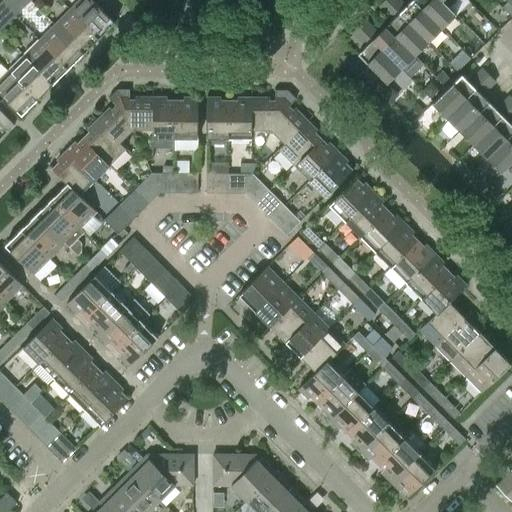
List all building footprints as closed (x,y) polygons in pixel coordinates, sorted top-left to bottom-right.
[(3,0),(1,3),(16,17),(21,12),(9,0),(3,0)] [(78,0),(69,10),(98,38),(114,22),(91,0),(78,0)] [(392,19),(385,26),(414,55),(427,42),(385,0),(383,0),(378,6),(392,19)] [(385,0),(427,42),(441,28),(412,0),(411,0),(405,6),(398,0),(385,0)] [(412,0),(441,28),(455,14),(448,8),(440,0),(412,0)] [(0,13),(10,23),(16,17),(1,3),(0,3),(0,13)] [(69,10),(54,25),(82,54),(98,38),(69,10)] [(358,26),(400,69),(414,55),(385,26),(378,33),(364,20),(358,26)] [(54,25),(38,40),(67,69),(82,54),(54,25)] [(357,54),(383,80),(386,83),(400,69),(358,26),(351,33),(365,46),(357,54)] [(38,40),(23,55),(52,84),(67,69),(38,40)] [(23,55),(8,70),(37,99),(52,84),(23,55)] [(461,75),(449,86),(432,103),(446,117),(488,75),(482,69),(468,82),(461,75)] [(0,94),(20,115),(37,99),(8,70),(0,78),(0,94)] [(495,81),(488,75),(446,117),(459,131),(488,102),(481,95),(495,81)] [(119,144),(119,143),(132,130),(116,90),(108,98),(115,105),(111,109),(109,107),(96,120),(119,144)] [(128,99),(128,97),(128,90),(116,90),(132,130),(151,130),(152,130),(152,97),(135,97),(135,99),(128,99)] [(250,130),(251,130),(270,130),(286,90),(274,90),(274,100),(269,100),(269,98),(250,97),(250,130)] [(288,106),(294,100),(295,99),(286,90),(270,130),(283,144),(307,121),(294,108),(293,110),(288,106)] [(511,105),(511,98),(509,96),(495,109),(488,102),(459,131),(473,145),(511,105)] [(174,99),(166,99),(166,97),(152,97),(152,130),(151,130),(152,138),(174,138),(174,99)] [(174,138),(197,138),(197,97),(183,97),(183,100),(174,99),(174,138)] [(228,100),(220,100),(220,97),(205,97),(205,138),(228,138),(228,100)] [(251,130),(250,130),(250,97),(237,97),(237,100),(228,100),(228,138),(250,138),(251,130)] [(511,105),(473,145),(486,158),(511,132),(511,125),(508,122),(511,118),(511,105)] [(0,124),(7,132),(13,125),(3,116),(0,119),(0,124)] [(125,149),(119,143),(119,144),(96,120),(87,129),(89,131),(82,138),(109,165),(125,149)] [(321,138),(315,132),(316,131),(307,121),(283,144),(277,149),(293,165),(321,138)] [(511,132),(486,158),(500,172),(511,160),(511,132)] [(65,151),(94,180),(109,165),(82,138),(76,143),(75,141),(65,151)] [(338,152),(328,143),(327,144),(321,138),(293,165),(309,181),(338,152)] [(78,195),(79,195),(94,180),(65,151),(56,160),(58,162),(51,169),(66,184),(66,183),(78,195)] [(352,169),(345,163),(347,161),(338,152),(309,181),(325,197),(352,169)] [(158,193),(150,173),(142,181),(156,196),(158,193)] [(150,173),(158,193),(162,193),(162,173),(150,173)] [(197,173),(188,173),(188,193),(197,193),(197,173)] [(205,193),(214,193),(214,173),(205,173),(205,193)] [(239,174),(239,194),(244,194),(252,174),(239,174)] [(246,196),(260,182),(252,174),(244,194),(246,196)] [(373,192),(364,183),(363,185),(356,178),(328,205),(344,221),(373,192)] [(66,183),(66,184),(51,199),(80,228),(95,212),(79,195),(78,195),(66,183)] [(387,209),(381,204),(383,202),(373,192),(344,221),(360,237),(387,209)] [(51,199),(35,214),(64,243),(80,228),(51,199)] [(125,199),(119,205),(133,219),(139,213),(125,199)] [(263,213),(269,219),(284,205),(278,199),(263,213)] [(404,223),(394,214),(393,215),(387,209),(360,237),(375,252),(404,223)] [(49,258),(64,243),(35,214),(20,229),(49,258)] [(109,214),(103,221),(117,234),(123,228),(109,214)] [(285,235),(300,221),(294,215),(279,229),(285,235)] [(417,240),(412,234),(413,232),(404,223),(375,252),(390,267),(417,240)] [(49,258),(20,229),(4,245),(33,274),(49,258)] [(323,242),(315,234),(309,241),(317,248),(323,242)] [(288,245),(296,253),(305,244),(297,237),(288,245)] [(111,239),(101,249),(107,255),(117,245),(111,239)] [(434,254),(425,244),(423,246),(417,240),(390,267),(405,282),(434,254)] [(317,248),(324,256),(331,250),(323,242),(317,248)] [(129,262),(134,267),(149,253),(143,247),(129,262)] [(96,266),(107,255),(101,249),(90,260),(96,266)] [(149,253),(134,267),(140,273),(154,259),(149,253)] [(448,270),(442,264),(443,263),(434,254),(405,282),(420,298),(448,270)] [(328,268),(320,260),(314,266),(322,274),(328,268)] [(0,295),(6,301),(22,286),(0,263),(0,295)] [(354,273),(346,265),(340,271),(347,279),(354,273)] [(254,311),(283,283),(267,266),(238,295),(254,311)] [(322,274),(330,281),(336,276),(328,268),(322,274)] [(70,280),(76,286),(87,275),(81,269),(70,280)] [(465,285),(455,275),(454,276),(448,270),(420,298),(435,313),(436,313),(448,302),(465,285)] [(347,279),(355,287),(361,280),(354,273),(347,279)] [(82,320),(110,291),(94,275),(66,304),(82,320)] [(159,292),(165,298),(179,284),(173,278),(159,292)] [(76,286),(70,280),(60,290),(66,296),(76,286)] [(298,298),(283,283),(254,311),(269,327),(298,298)] [(179,284),(165,298),(171,304),(185,290),(179,284)] [(126,307),(110,291),(82,320),(97,335),(126,307)] [(358,298),(351,291),(345,297),(352,304),(358,298)] [(384,303),(377,295),(370,302),(378,310),(384,303)] [(313,313),(298,298),(269,327),(284,342),(313,313)] [(360,313),(366,307),(358,298),(352,304),(360,313)] [(463,317),(448,302),(436,313),(435,313),(418,330),(434,346),(463,317)] [(378,310),(385,318),(392,311),(384,303),(378,310)] [(322,305),(284,342),(299,357),(328,329),(337,320),(322,305)] [(141,322),(126,307),(97,335),(112,351),(141,322)] [(27,322),(33,329),(43,318),(37,312),(27,322)] [(479,332),(463,317),(434,346),(449,361),(479,332)] [(38,363),(67,334),(51,318),(22,347),(38,363)] [(27,322),(11,338),(18,344),(33,329),(27,322)] [(141,322),(112,351),(128,367),(157,338),(141,322)] [(415,334),(407,326),(401,333),(408,340),(415,334)] [(327,361),(344,345),(328,329),(299,357),(314,372),(315,373),(327,361)] [(449,361),(465,377),(494,348),(479,332),(449,361)] [(38,363),(54,378),(83,350),(67,334),(38,363)] [(372,347),(365,339),(358,346),(366,353),(372,347)] [(0,348),(0,356),(2,359),(12,349),(6,343),(0,348)] [(366,353),(374,361),(380,354),(372,347),(366,353)] [(494,348),(465,377),(481,393),(510,364),(494,348)] [(54,378),(69,394),(98,365),(83,350),(54,378)] [(392,357),(400,365),(406,358),(399,350),(392,357)] [(316,403),(342,377),(327,361),(315,373),(314,372),(298,389),(307,399),(310,397),(316,403)] [(69,394),(84,409),(113,380),(98,365),(69,394)] [(322,409),(319,412),(329,421),(365,384),(350,369),(342,377),(316,403),(322,409)] [(403,377),(395,370),(389,376),(396,384),(403,377)] [(429,381),(422,374),(415,380),(423,388),(429,381)] [(396,384),(404,391),(410,385),(403,377),(396,384)] [(113,380),(84,409),(100,425),(129,396),(113,380)] [(0,389),(0,400),(0,401),(14,387),(9,381),(0,389)] [(423,388),(430,396),(437,389),(429,381),(423,388)] [(338,430),(340,428),(346,434),(373,407),(372,407),(380,399),(365,384),(329,421),(338,430)] [(14,387),(0,401),(6,407),(20,393),(14,387)] [(433,408),(425,399),(419,406),(427,414),(433,408)] [(460,413),(452,405),(446,411),(453,419),(460,413)] [(350,442),(359,451),(388,423),(373,407),(346,434),(352,440),(350,442)] [(437,425),(443,418),(433,408),(427,414),(437,425)] [(25,426),(31,432),(45,417),(39,412),(25,426)] [(51,423),(45,417),(31,432),(37,438),(51,423)] [(370,458),(377,464),(403,438),(388,423),(359,451),(368,460),(370,458)] [(464,439),(453,428),(447,434),(458,446),(464,439)] [(380,473),(389,482),(418,453),(403,438),(377,464),(382,470),(380,473)] [(56,457),(62,463),(76,449),(70,443),(56,457)] [(401,489),(408,496),(434,469),(418,453),(389,482),(399,491),(401,489)] [(129,472),(158,501),(174,485),(193,485),(192,454),(159,454),(153,461),(147,454),(129,472)] [(246,501),(275,472),(258,455),(251,461),(245,455),(212,454),(212,485),(230,485),(246,501)] [(511,471),(495,486),(511,502),(511,471)] [(138,511),(147,511),(158,501),(129,472),(114,487),(138,511)] [(265,511),(291,488),(275,472),(246,501),(256,511),(265,511)] [(108,511),(138,511),(114,487),(98,503),(101,507),(102,506),(108,511)] [(306,504),(291,488),(265,511),(296,511),(302,506),(303,507),(306,504)] [(6,492),(0,498),(0,511),(6,511),(16,503),(6,492)]
